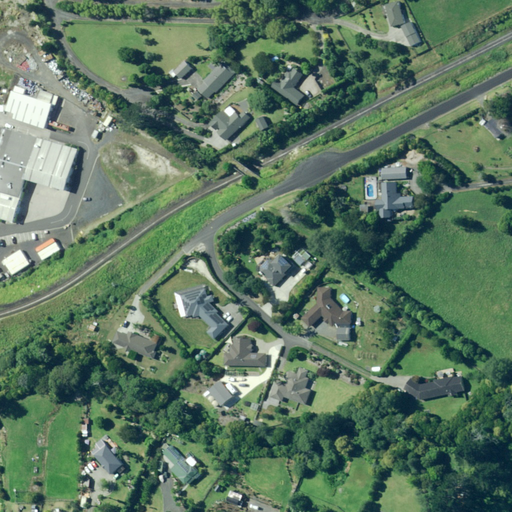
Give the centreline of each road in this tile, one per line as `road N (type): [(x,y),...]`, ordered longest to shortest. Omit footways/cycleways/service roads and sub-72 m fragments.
road 1 (residential): [(211,227),(511,72)]
road 2 (residential): [(50,11),(223,23),(321,20)]
road 3 (residential): [(308,344),(286,337),(224,279),(208,245),(211,227)]
road 4 (residential): [(140,105),(79,64),(50,11)]
